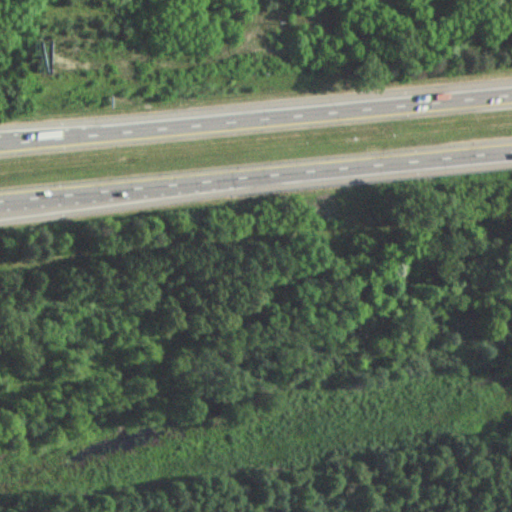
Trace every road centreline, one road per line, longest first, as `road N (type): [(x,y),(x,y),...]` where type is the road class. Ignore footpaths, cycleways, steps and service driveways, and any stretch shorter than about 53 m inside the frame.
road 1 (motorway): [(511,95),(0,146)]
road 2 (motorway): [(0,202),(511,154)]
